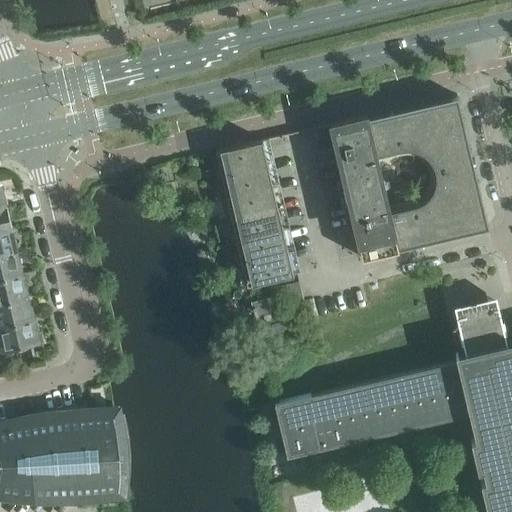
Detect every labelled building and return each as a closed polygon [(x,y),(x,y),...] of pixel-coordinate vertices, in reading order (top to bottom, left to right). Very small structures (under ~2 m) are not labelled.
[(457,95),(367,116),(367,114),(330,123),(333,133),(346,189),(344,190),(344,191),(347,191),(361,250),(360,250),(362,257),(398,249),(398,247),(488,226),(473,161),(475,161),(474,159),(473,159),(457,95)] [(222,172),(222,173),(267,162),(262,142),(263,142),(262,139),(215,150),(216,153),(219,166),(223,165),(224,171),(222,172)] [(223,180),(226,195),(272,184),(267,162),(222,173),(224,173),(226,179),(223,180)] [(233,216),(233,217),(277,206),(272,184),(226,195),(230,210),(233,210),(235,216),(233,216)] [(0,206),(0,230),(12,228),(7,205),(0,206)] [(233,224),(237,239),(283,229),(277,206),(233,217),(233,218),(235,217),(236,223),(233,224)] [(0,230),(0,254),(15,251),(10,228),(12,228),(0,230)] [(243,261),(288,251),(283,229),(237,239),(240,255),(244,254),(245,260),(243,261)] [(0,254),(0,277),(21,273),(15,251),(0,254)] [(288,251),(243,261),(243,262),(245,261),(247,268),(244,268),(247,282),(246,282),(247,285),(294,274),(293,271),(288,251)] [(0,277),(0,301),(26,296),(21,273),(0,277)] [(0,301),(0,325),(33,318),(30,305),(28,304),(26,296),(0,301)] [(511,511),(511,340),(506,342),(496,301),(456,311),(466,352),(458,354),(457,352),(456,353),(457,360),(310,396),(309,394),(274,403),(275,405),(276,404),(288,453),(287,454),(287,455),(337,443),(336,441),(388,429),(389,430),(404,427),(403,425),(456,413),(456,414),(470,411),(473,427),(475,426),(477,438),(471,439),(472,441),(473,440),(479,468),(478,468),(478,469),(484,468),(487,479),(481,481),(481,482),(483,482),(489,509),(488,509),(488,511),(494,509),(494,511),(511,511)] [(33,318),(0,325),(0,334),(4,350),(6,349),(8,351),(17,349),(18,346),(39,341),(33,318)] [(0,491),(5,492),(22,494),(42,494),(68,494),(84,493),(120,490),(120,481),(120,469),(120,458),(119,445),(118,434),(116,423),(113,414),(105,413),(95,413),(88,413),(76,414),(65,415),(29,420),(17,422),(0,425),(0,491)] [(377,511),(371,483),(299,501),(301,511),(377,511)]
